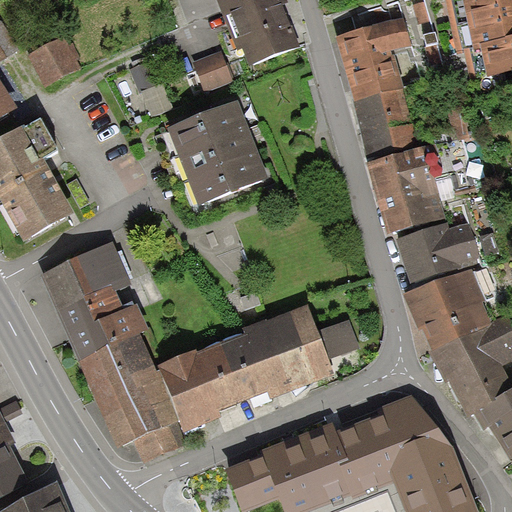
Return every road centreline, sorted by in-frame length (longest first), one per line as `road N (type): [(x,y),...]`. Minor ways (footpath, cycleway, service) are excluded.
road 1 (residential): [(402,371),(309,0)]
road 2 (residential): [(120,500),(148,480),(402,371)]
road 3 (tertiary): [(120,500),(74,441),(0,304)]
road 4 (residential): [(505,511),(500,482),(436,400),(402,371)]
